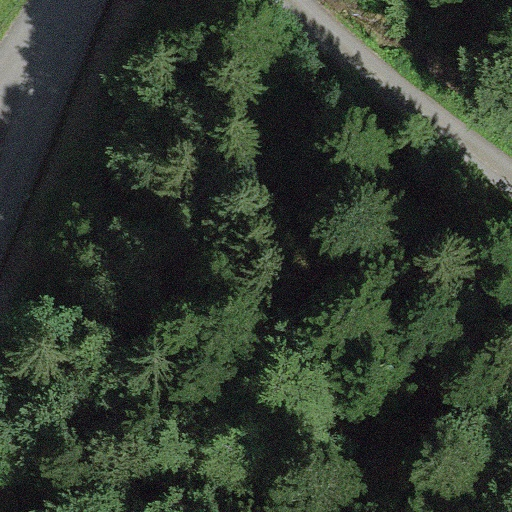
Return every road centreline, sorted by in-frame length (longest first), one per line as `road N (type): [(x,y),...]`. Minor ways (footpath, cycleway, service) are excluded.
road 1 (track): [(302,0),(511,177)]
road 2 (unclassified): [(82,0),(0,211)]
